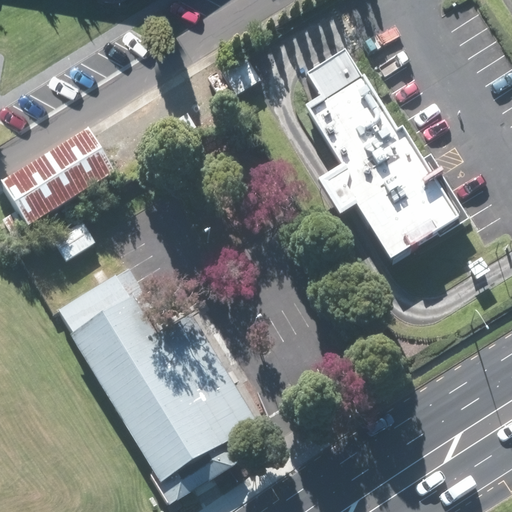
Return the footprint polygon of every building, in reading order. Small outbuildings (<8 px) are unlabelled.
[(457,223),(355,56),(293,93),(395,260),(457,223)] [(244,65),(218,80),(231,104),(258,88),(244,65)] [(85,140),(1,191),(28,233),(111,181),(85,140)] [(76,227),(47,246),(61,267),(90,248),(76,227)] [(111,276),(53,313),(165,487),(260,427),(187,314),(151,338),(111,276)]
